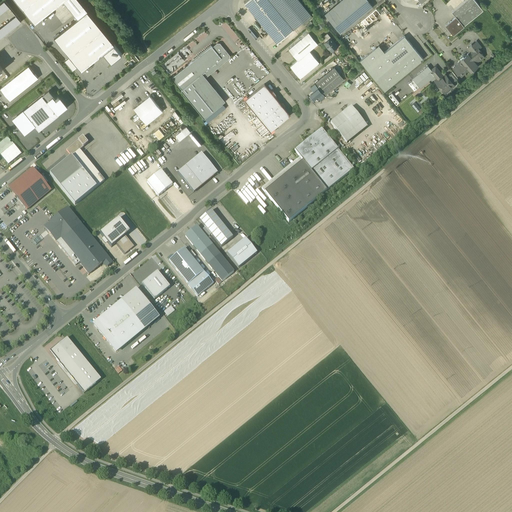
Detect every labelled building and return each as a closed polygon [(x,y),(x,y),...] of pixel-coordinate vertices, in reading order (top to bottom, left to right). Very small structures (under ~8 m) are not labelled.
[(4,0),(0,3),(0,13),(9,6),(4,0)] [(15,0),(34,23),(62,1),(62,0),(15,0)] [(87,11),(78,0),(62,0),(62,1),(77,19),(87,11)] [(285,19),(269,0),(254,0),(247,6),(277,42),(293,29),(285,19)] [(269,0),(285,19),(303,5),(299,0),(269,0)] [(327,17),(348,0),(340,0),(324,13),(327,17)] [(348,0),(327,17),(340,32),(373,6),(367,0),(348,0)] [(465,0),(451,11),(456,17),(463,26),(483,10),(474,0),(465,0)] [(311,14),(303,5),(285,19),(293,29),(311,14)] [(114,44),(87,11),(77,19),(54,38),(69,56),(77,66),(81,71),(103,53),(114,44)] [(16,15),(0,27),(0,38),(21,21),(16,15)] [(453,34),(463,26),(456,17),(446,25),(453,34)] [(226,22),(222,25),(235,41),(240,38),(226,22)] [(288,48),(298,59),(317,43),(308,32),(309,31),(307,29),(302,33),(304,35),(288,48)] [(384,51),(381,54),(365,67),(384,90),(423,58),(404,35),(384,51)] [(331,37),(326,41),(328,44),(327,45),(326,46),(328,48),(329,48),(331,50),(337,45),(331,37)] [(470,52),(468,54),(475,63),(479,59),(480,60),(484,57),(480,52),(481,51),(479,49),(481,47),(476,41),(472,45),(471,44),(467,48),(470,52)] [(181,90),(204,118),(222,103),(201,77),(203,75),(204,77),(206,77),(230,58),(230,55),(220,43),(217,42),(212,47),(211,45),(188,64),(187,65),(185,65),(185,67),(183,68),(181,68),(181,70),(179,71),(177,71),(177,73),(175,75),(173,74),(173,76),(172,77),(182,89),(181,90)] [(122,54),(114,44),(103,53),(111,62),(122,54)] [(381,54),(384,51),(379,44),(375,47),(381,54)] [(332,51),(336,57),(342,52),(338,46),(332,51)] [(360,60),(365,67),(381,54),(375,47),(360,60)] [(290,66),(300,78),(319,62),(309,50),(290,66)] [(477,65),(475,63),(468,54),(467,53),(465,55),(464,54),(460,58),(461,60),(468,68),(471,71),(477,65)] [(72,70),(77,66),(69,56),(64,60),(72,70)] [(464,72),(468,68),(461,60),(458,62),(458,63),(453,68),(457,73),(458,72),(461,76),(465,73),(464,72)] [(412,78),(420,87),(435,75),(431,70),(428,65),(412,78)] [(0,89),(10,101),(38,78),(28,66),(0,89)] [(314,83),(324,95),(344,79),(334,67),(314,83)] [(419,67),(409,73),(411,76),(420,70),(419,67)] [(435,75),(439,80),(443,77),(435,67),(431,70),(435,75)] [(446,76),(452,83),(457,78),(452,71),(446,76)] [(225,101),(206,77),(204,77),(203,75),(201,77),(222,103),(225,101)] [(446,75),(443,77),(439,80),(436,82),(443,91),(453,83),(452,83),(446,76),(446,75)] [(244,99),(270,131),(290,115),(276,98),(268,88),(264,83),(244,99)] [(318,95),(320,98),(324,95),(314,83),(311,87),(313,89),(311,91),(312,92),(310,93),(313,98),(315,96),(316,97),(318,95)] [(271,89),(268,88),(276,98),(276,97),(276,95),(275,93),(273,91),(271,89)] [(13,120),(24,134),(34,126),(38,131),(67,107),(59,97),(56,100),(49,91),(13,120)] [(391,92),(387,94),(395,104),(399,101),(391,92)] [(134,108),(146,124),(162,111),(149,95),(134,108)] [(222,103),(204,118),(207,123),(226,108),(222,103)] [(330,124),(343,139),(364,122),(351,107),(330,124)] [(367,127),(364,122),(343,139),(347,144),(367,127)] [(181,131),(185,136),(190,132),(186,127),(181,131)] [(154,133),(159,139),(164,135),(158,129),(154,133)] [(299,158),(303,162),(327,191),(354,169),(321,130),(310,139),(306,142),(294,152),(299,158)] [(179,141),(185,136),(181,131),(175,136),(179,141)] [(0,141),(0,155),(8,165),(21,154),(10,140),(10,139),(7,135),(0,141)] [(83,137),(78,141),(83,147),(88,143),(83,137)] [(80,150),(83,147),(78,141),(66,150),(71,157),(80,150)] [(104,181),(80,150),(71,157),(96,187),(104,181)] [(178,173),(193,193),(217,174),(201,154),(178,173)] [(75,205),(96,187),(71,157),(50,174),(75,205)] [(299,158),(290,165),(293,169),(303,162),(299,158)] [(289,222),(327,191),(303,162),(293,169),(290,165),(285,170),(288,174),(265,193),(289,222)] [(51,191),(46,184),(41,179),(33,168),(9,188),(18,199),(22,196),(31,207),(51,191)] [(261,189),(265,193),(288,174),(285,170),(261,189)] [(147,183),(158,197),(172,185),(161,171),(147,183)] [(240,189),(238,190),(245,198),(246,197),(240,189)] [(22,196),(18,199),(27,210),(31,207),(22,196)] [(80,263),(89,274),(104,262),(108,267),(112,263),(81,225),(67,208),(48,224),(47,230),(49,233),(48,233),(75,266),(76,266),(80,263)] [(211,211),(199,220),(205,227),(211,235),(221,247),(233,238),(211,211)] [(116,244),(125,236),(130,232),(119,218),(100,234),(111,248),(116,244)] [(185,236),(189,241),(201,231),(200,231),(197,227),(192,231),(191,230),(190,231),(190,232),(185,236)] [(203,229),(209,236),(211,235),(205,227),(203,229)] [(201,231),(206,238),(209,236),(203,229),(200,231),(201,231)] [(206,238),(201,231),(189,241),(200,255),(212,245),(206,238)] [(125,236),(116,244),(125,255),(132,249),(132,245),(125,236)] [(245,239),(227,254),(238,268),(257,253),(245,239)] [(212,245),(200,255),(208,264),(220,255),(212,245)] [(169,261),(188,285),(204,272),(184,248),(173,258),(169,261)] [(142,284),(154,300),(170,287),(157,272),(142,284)] [(204,272),(188,285),(197,297),(213,284),(204,272)] [(122,302),(133,316),(147,304),(136,290),(122,302)] [(116,352),(144,329),(133,316),(122,302),(94,324),(116,352)] [(158,317),(147,304),(133,316),(144,329),(158,317)] [(164,312),(168,316),(175,311),(171,306),(164,312)] [(101,380),(67,338),(54,349),(53,356),(59,363),(77,386),(84,394),(101,380)] [(77,386),(59,363),(57,364),(75,387),(77,386)]
